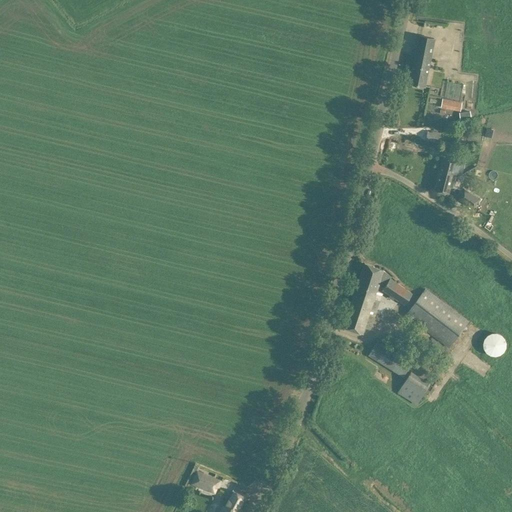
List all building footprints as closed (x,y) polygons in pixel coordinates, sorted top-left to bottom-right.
[(424,86),(434,38),(419,35),(409,83),(424,86)] [(446,80),(444,94),(460,98),(463,83),(446,80)] [(460,111),(462,102),(451,100),(442,98),(441,106),(450,108),(460,111)] [(470,110),(459,112),(460,120),(471,118),(471,116),(470,110)] [(479,145),(481,134),(461,130),(459,141),(479,145)] [(438,142),(440,132),(437,132),(427,131),(426,141),(434,142),(438,142)] [(443,157),(440,170),(455,173),(455,174),(461,175),(464,163),(443,157)] [(452,187),(455,174),(455,173),(440,170),(435,190),(448,193),(450,187),(452,187)] [(473,208),(479,198),(464,189),(458,198),(473,208)] [(383,270),(374,266),(364,263),(343,327),(353,330),(363,333),(365,327),(370,329),(383,292),(377,290),(380,284),(384,286),(385,286),(382,290),(404,304),(412,293),(390,278),(392,276),(383,270)] [(425,288),(405,314),(448,347),(468,321),(469,320),(443,301),(425,288)] [(276,301),(274,311),(283,313),(285,302),(276,301)] [(422,344),(429,336),(419,328),(413,337),(422,344)] [(495,356),(500,354),(503,351),(506,347),(506,342),(504,338),(501,334),(496,333),(492,333),(487,335),(484,338),(483,343),(483,348),(486,352),(490,355),(495,356)] [(431,337),(424,346),(441,359),(448,350),(431,337)] [(403,376),(412,361),(385,346),(377,341),(368,355),(377,360),(403,376)] [(411,371),(397,392),(416,404),(430,384),(411,371)] [(197,471),(192,483),(214,492),(219,480),(197,471)] [(202,490),(197,500),(214,509),(219,499),(202,490)] [(232,490),(220,511),(238,511),(246,497),(232,490)]
